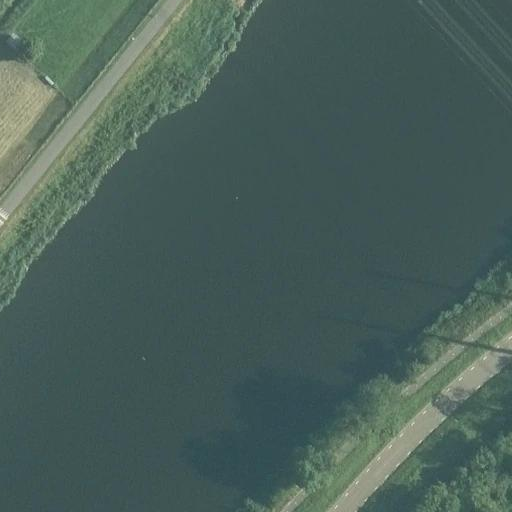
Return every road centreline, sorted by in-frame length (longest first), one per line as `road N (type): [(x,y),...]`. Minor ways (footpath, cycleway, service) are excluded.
road 1 (tertiary): [(0,218),(175,0)]
road 2 (tertiary): [(511,351),(443,409),(347,511)]
